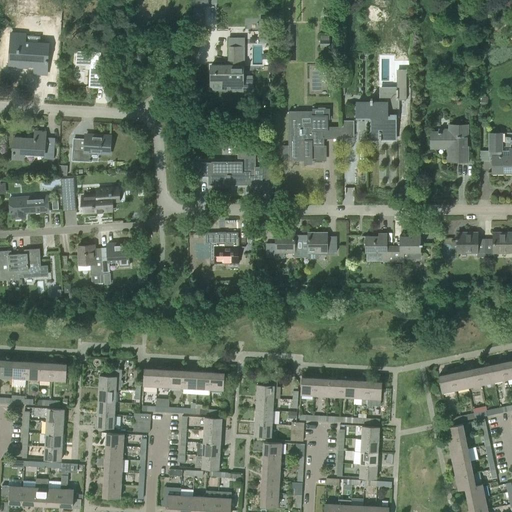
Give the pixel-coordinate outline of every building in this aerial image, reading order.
[(211,20),(217,20),(217,6),(193,7),(194,24),(211,24),(211,20)] [(11,33),(9,56),(9,66),(34,67),(33,73),(46,74),(48,44),(26,42),(27,34),(11,33)] [(245,47),(241,47),(228,47),(228,48),(230,48),(230,65),(211,65),(211,89),(223,89),(223,82),(233,82),(233,85),(242,85),(242,52),(245,52),(245,47)] [(76,51),(76,57),(75,67),(76,67),(76,64),(85,64),(85,61),(86,61),(86,60),(92,61),(91,69),(90,69),(89,86),(86,86),(105,87),(105,90),(106,90),(107,70),(109,70),(110,59),(100,58),(100,52),(76,51)] [(357,103),(355,103),(355,116),(370,116),(370,141),(371,141),(371,134),(395,134),(395,116),(397,116),(397,100),(406,100),(406,69),(397,69),(397,89),(395,89),(395,92),(380,92),(380,103),(357,103)] [(324,158),(324,137),(322,137),(322,130),(327,130),(327,115),(312,116),(312,123),(300,123),(300,111),(288,111),(288,146),(283,146),(283,159),(288,159),(288,161),(305,161),(305,156),(311,156),(311,158),(324,158)] [(344,133),(354,133),(353,120),(344,121),(344,133)] [(449,125),(449,128),(438,128),(438,131),(431,131),(431,148),(448,148),(448,163),(449,163),(449,162),(448,162),(448,155),(455,155),(455,161),(467,161),(467,125),(449,125)] [(12,158),(22,158),(23,159),(23,153),(44,154),(43,159),(53,159),(54,145),(45,144),(45,132),(35,131),(34,139),(14,138),(12,158)] [(511,150),(510,150),(503,150),(502,132),(488,132),(488,151),(490,151),(490,157),(492,157),(492,172),(488,172),(488,173),(511,172),(511,150)] [(72,147),(72,157),(71,161),(83,161),(83,160),(91,161),(91,153),(109,154),(110,147),(112,148),(112,142),(110,142),(111,136),(100,135),(100,137),(85,136),(84,152),(82,152),(82,150),(73,149),(73,147),(72,147)] [(262,183),(262,167),(255,167),(255,149),(238,149),(238,158),(241,158),(241,162),(232,162),(232,171),(221,171),(221,162),(201,162),(201,176),(208,176),(208,185),(221,185),(221,184),(243,184),(243,183),(249,183),(249,185),(257,185),(257,183),(262,183)] [(343,157),(344,182),(359,181),(359,157),(343,157)] [(75,188),(62,188),(62,197),(75,196),(75,188)] [(83,199),(82,199),(83,206),(83,209),(83,213),(97,212),(97,213),(98,213),(98,212),(99,212),(101,212),(102,212),(102,213),(103,213),(103,211),(105,211),(106,211),(112,210),(111,205),(112,205),(112,201),(111,201),(111,195),(112,195),(112,192),(111,192),(110,189),(107,189),(101,189),(101,190),(98,190),(98,193),(98,196),(89,196),(89,197),(82,197),(83,199)] [(48,211),(48,201),(47,197),(10,199),(10,197),(9,197),(10,213),(11,213),(12,218),(25,217),(24,213),(48,211)] [(225,232),(206,232),(206,242),(211,242),(211,256),(212,256),(212,258),(211,258),(211,260),(216,260),(216,262),(236,262),(239,262),(239,250),(238,250),(238,247),(238,246),(238,237),(238,232),(225,232)] [(511,250),(511,232),(504,233),(504,234),(494,234),(494,233),(493,233),(493,239),(485,239),(485,257),(493,257),(493,253),(501,253),(501,250),(511,250)] [(301,257),(301,235),(294,235),(294,233),(276,233),(276,243),(275,252),(293,252),(293,257),(301,257)] [(301,235),(301,257),(307,257),(309,257),(309,251),(334,251),(336,251),(336,245),(327,245),(327,236),(327,233),(308,233),(308,235),(301,235)] [(393,262),(393,245),(387,245),(387,233),(378,233),(378,236),(362,236),(365,236),(365,254),(383,254),(383,262),(393,262)] [(421,245),(421,237),(421,233),(424,233),(408,233),(408,236),(399,236),(399,245),(393,245),(393,262),(404,262),(404,253),(418,253),(418,245),(421,245)] [(485,257),(485,239),(477,239),(477,233),(476,233),(476,234),(466,234),(466,233),(457,233),(457,237),(455,237),(455,239),(457,239),(457,243),(457,250),(470,250),(470,253),(477,253),(477,257),(485,257)] [(102,257),(102,259),(103,272),(110,272),(109,263),(120,262),(120,266),(129,266),(127,244),(115,244),(115,243),(107,244),(108,256),(102,257)] [(96,260),(95,249),(94,245),(78,246),(80,265),(90,264),(91,275),(93,275),(93,279),(96,282),(103,281),(103,272),(102,259),(96,260)] [(40,266),(40,258),(39,248),(24,249),(24,253),(18,253),(19,278),(48,276),(48,265),(40,266)] [(0,278),(19,278),(18,253),(11,254),(11,250),(0,250),(0,278)] [(0,376),(12,378),(13,360),(5,360),(5,358),(0,358),(0,363),(0,376)] [(26,378),(27,360),(22,359),(22,361),(13,360),(12,378),(26,378)] [(508,359),(503,360),(507,379),(511,377),(511,359),(508,361),(508,359)] [(39,379),(40,362),(31,361),(31,360),(27,360),(26,378),(39,379)] [(507,379),(503,360),(498,361),(499,363),(491,364),(494,381),(507,379)] [(52,380),(53,361),(48,361),(48,362),(40,362),(39,379),(52,380)] [(58,361),(53,361),(52,380),(65,381),(66,363),(58,363),(58,361)] [(494,381),(491,364),(482,366),(482,365),(477,366),(481,384),(494,381)] [(481,384),(477,366),(473,367),(473,368),(465,370),(468,387),(481,384)] [(157,386),(158,367),(153,367),(153,368),(144,368),(143,385),(157,386)] [(170,387),(171,369),(162,369),(163,367),(158,367),(157,386),(170,387)] [(183,387),(184,369),(179,368),(179,370),(171,369),(170,387),(183,387)] [(116,389),(116,377),(121,377),(121,369),(106,369),(106,376),(99,375),(99,388),(116,389)] [(196,388),(197,371),(189,370),(189,369),(184,369),(183,387),(196,388)] [(209,389),(211,370),(206,370),(206,371),(197,371),(196,388),(209,389)] [(215,370),(211,370),(209,389),(223,390),(224,372),(215,372),(215,370)] [(468,387),(465,370),(456,372),(456,370),(451,371),(455,390),(468,387)] [(455,390),(451,371),(447,372),(447,373),(439,375),(442,392),(455,390)] [(314,395),(315,376),(311,376),(311,377),(302,377),(301,394),(314,395)] [(327,396),(328,378),(320,378),(320,376),(315,376),(314,395),(327,396)] [(341,396),(342,378),(337,377),(337,379),(328,378),(327,396),(341,396)] [(354,397),(355,380),(346,379),(346,378),(342,378),(341,396),(354,397)] [(257,384),(256,397),(273,398),(273,395),(274,386),(276,386),(277,380),(277,379),(271,379),(263,379),(262,379),(263,379),(262,385),(257,384)] [(367,404),(368,379),(363,379),(363,380),(355,380),(354,397),(361,398),(361,403),(367,404)] [(368,379),(367,404),(366,408),(372,408),(373,405),(380,406),(381,381),(373,381),(373,379),(368,379)] [(115,402),(116,389),(99,388),(98,401),(115,402)] [(273,411),(273,398),(256,397),(256,410),(273,411)] [(114,414),(115,402),(98,401),(97,413),(114,414)] [(63,422),(64,409),(47,408),(46,421),(63,422)] [(272,423),(273,411),(256,410),(255,422),(272,423)] [(114,427),(114,414),(97,413),(97,426),(114,427)] [(221,431),(221,418),(204,417),(204,430),(221,431)] [(62,434),(63,422),(46,421),(46,433),(62,434)] [(271,436),(272,423),(255,422),(254,435),(271,436)] [(462,423),(455,425),(445,427),(448,439),(465,436),(462,423)] [(378,440),(379,427),(362,426),(361,439),(378,440)] [(220,443),(221,431),(204,430),(203,442),(220,443)] [(62,447),(62,434),(46,433),(45,446),(62,447)] [(123,447),(124,434),(106,433),(106,446),(123,447)] [(467,448),(465,436),(448,439),(450,452),(467,448)] [(378,452),(378,440),(361,439),(361,451),(378,452)] [(219,456),(220,443),(203,442),(202,455),(219,456)] [(281,456),(281,443),(264,442),(263,455),(281,456)] [(61,460),(62,447),(45,446),(44,459),(61,460)] [(122,459),(123,447),(106,446),(105,458),(122,459)] [(470,461),(467,448),(450,452),(453,464),(470,461)] [(377,465),(378,452),(361,451),(360,464),(377,465)] [(219,469),(219,456),(202,455),(202,468),(219,469)] [(280,468),(281,456),(263,455),(262,467),(280,468)] [(122,472),(122,459),(105,458),(104,471),(122,472)] [(473,473),(470,461),(453,464),(455,477),(473,473)] [(70,472),(70,468),(70,463),(62,463),(62,468),(61,475),(60,488),(59,506),(72,506),(73,489),(66,488),(66,484),(67,484),(68,472),(70,472)] [(376,478),(377,465),(360,464),(359,477),(376,478)] [(279,481),(280,468),(262,467),(262,480),(279,481)] [(121,484),(122,472),(104,471),(103,483),(121,484)] [(475,486),(475,485),(473,473),(455,477),(458,489),(465,488),(475,486)] [(35,487),(34,504),(47,505),(48,487),(48,479),(36,478),(35,487)] [(278,493),(279,481),(262,480),(261,492),(278,493)] [(302,482),(297,482),(292,481),(291,487),(294,488),(294,494),(296,494),(301,495),(302,482)] [(120,497),(121,487),(121,484),(103,483),(103,496),(120,497)] [(482,484),(475,485),(475,486),(465,488),(467,500),(485,497),(482,484)] [(22,503),(23,486),(2,485),(1,495),(9,495),(9,503),(22,503)] [(34,504),(35,487),(23,486),(22,503),(34,504)] [(59,506),(60,488),(48,487),(47,505),(59,506)] [(278,506),(278,496),(278,493),(261,492),(260,505),(278,506)] [(172,511),(179,511),(180,495),(167,494),(166,511),(172,511)] [(191,511),(193,496),(180,495),(179,511),(191,511)] [(204,511),(205,496),(193,496),(191,511),(204,511)] [(217,511),(218,497),(205,496),(204,511),(217,511)] [(229,511),(231,498),(218,497),(217,511),(229,511)] [(472,511),(487,509),(485,497),(467,500),(469,511),(472,511)] [(338,504),(337,511),(349,511),(350,505),(351,500),(338,499),(338,504)] [(337,511),(338,504),(325,503),(324,511),(337,511)]
